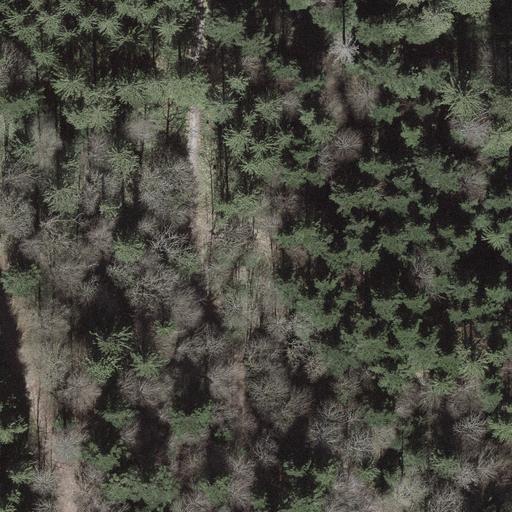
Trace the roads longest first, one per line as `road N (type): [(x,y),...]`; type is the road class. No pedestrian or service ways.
road 1 (track): [(376,511),(334,456),(250,407),(204,302),(193,211),(199,0)]
road 2 (track): [(0,309),(70,511)]
